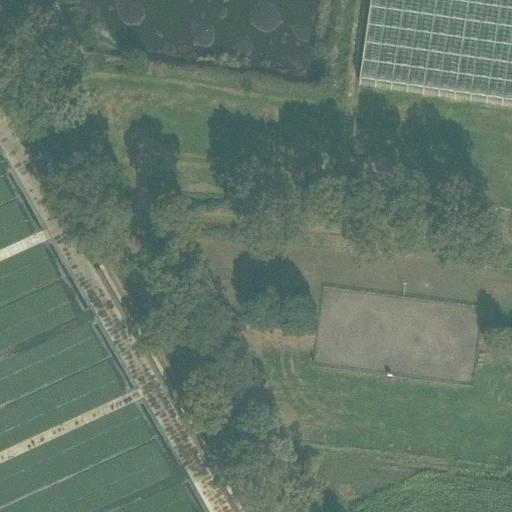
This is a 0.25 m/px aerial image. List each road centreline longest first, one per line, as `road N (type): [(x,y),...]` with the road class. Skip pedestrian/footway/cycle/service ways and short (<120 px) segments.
road 1 (track): [(0,14),(286,511)]
road 2 (track): [(114,222),(511,248)]
